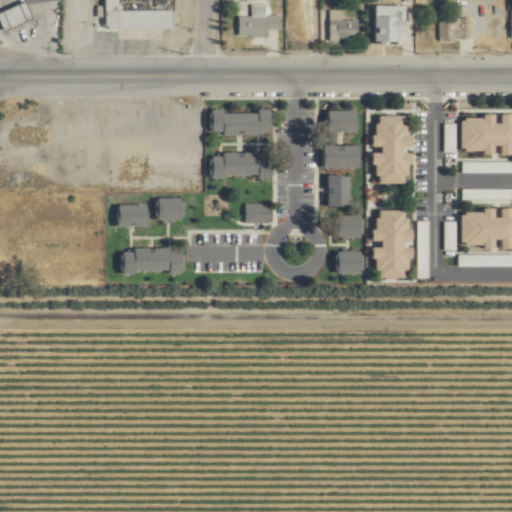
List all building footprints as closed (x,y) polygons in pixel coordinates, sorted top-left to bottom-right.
[(120,9),(119,0),(105,0),(105,29),(174,29),(174,9),(120,9)] [(0,6),(0,25),(27,26),(27,6),(0,6)] [(372,44),(395,44),(395,35),(403,35),(403,6),(372,6),(372,44)] [(343,9),(329,9),(329,38),(358,38),(358,20),(343,20),(343,9)] [(269,37),(269,30),(281,30),(281,14),(255,14),(255,16),(238,16),(238,37),(269,37)] [(472,40),(471,17),(441,18),(442,40),(472,40)] [(207,111),(207,135),(268,135),(268,111),(207,111)] [(355,133),(355,111),(324,111),(324,133),(355,133)] [(406,150),(406,116),(373,116),(373,153),(373,184),(407,183),(407,150),(406,150)] [(459,153),(511,153),(511,117),(459,117),(459,153)] [(12,129),(12,145),(53,145),(53,129),(12,129)] [(123,179),(147,179),(147,141),(123,141),(123,179)] [(319,168),(358,168),(358,146),(319,146),(319,168)] [(208,178),(268,179),(269,153),(208,153),(208,178)] [(325,207),(347,207),(347,176),(325,176),(325,207)] [(180,199),(154,198),(153,221),(180,221),(180,199)] [(114,228),(146,228),(146,205),(114,205),(114,228)] [(245,205),(245,224),(269,224),(269,205),(245,205)] [(372,211),(373,248),(372,248),(373,279),(406,278),(406,244),(407,244),(407,210),(372,211)] [(511,210),(458,212),(459,248),(511,246),(511,210)] [(333,216),(333,238),(360,238),(360,216),(333,216)] [(118,249),(118,274),(180,274),(180,249),(118,249)] [(333,252),(333,275),(360,275),(360,252),(333,252)]
